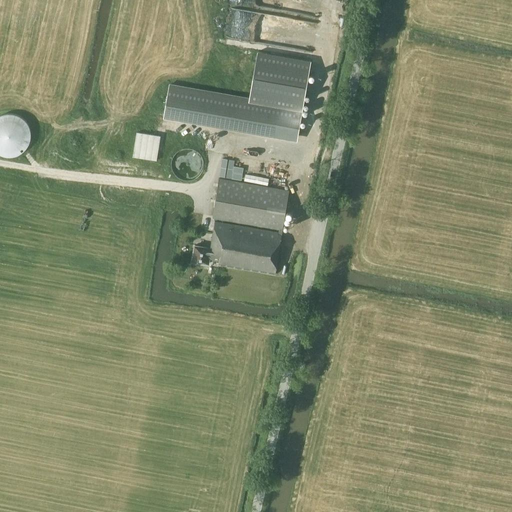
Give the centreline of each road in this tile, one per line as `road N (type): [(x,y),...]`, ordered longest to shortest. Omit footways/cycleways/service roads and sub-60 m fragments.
road 1 (tertiary): [(254,511),(371,0)]
road 2 (track): [(208,192),(0,163)]
